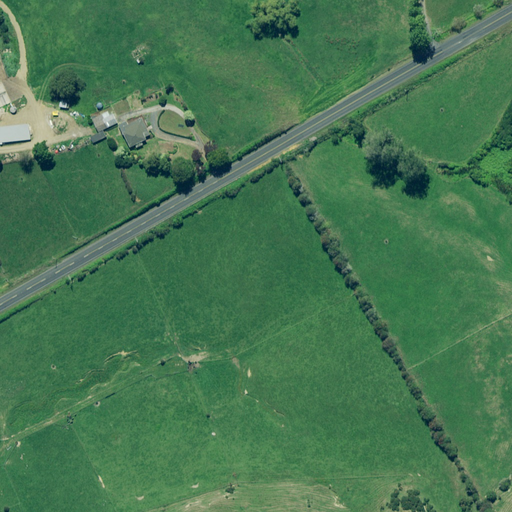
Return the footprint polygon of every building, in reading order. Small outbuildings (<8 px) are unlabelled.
[(71,101),(62,100),(60,107),(69,109),(71,101)] [(110,111),(93,119),(99,132),(116,124),(110,111)] [(150,135),(142,119),(125,128),(127,132),(125,133),(132,147),(147,140),(146,137),(150,135)] [(31,140),(30,125),(0,127),(0,138),(0,143),(31,140)] [(104,131),(94,136),(97,143),(107,138),(104,131)]
